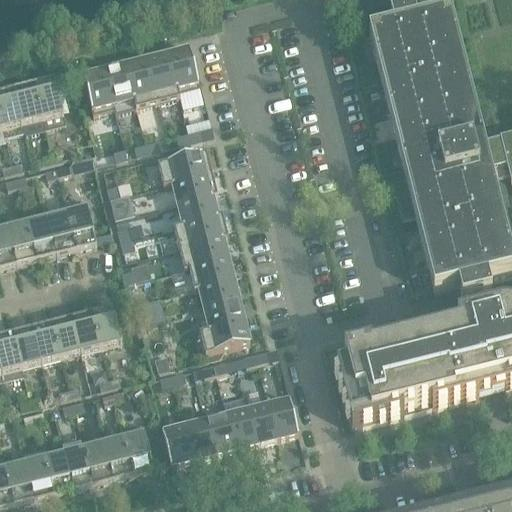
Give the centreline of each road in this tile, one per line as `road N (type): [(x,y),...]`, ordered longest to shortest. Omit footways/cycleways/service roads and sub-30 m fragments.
road 1 (residential): [(234,35),(252,18),(288,11),(306,19),(380,320),(308,338)]
road 2 (residential): [(308,338),(234,35)]
road 3 (residential): [(344,502),(511,462)]
road 4 (residential): [(344,502),(306,369),(308,338)]
